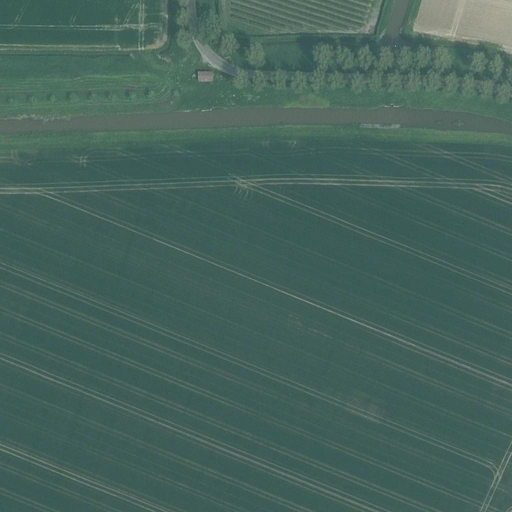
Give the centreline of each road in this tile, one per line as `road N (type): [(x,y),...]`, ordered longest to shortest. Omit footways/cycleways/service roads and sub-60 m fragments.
road 1 (tertiary): [(511,94),(448,79),(238,72),(207,55),(193,33),(189,0)]
road 2 (track): [(0,83),(165,84),(207,55)]
